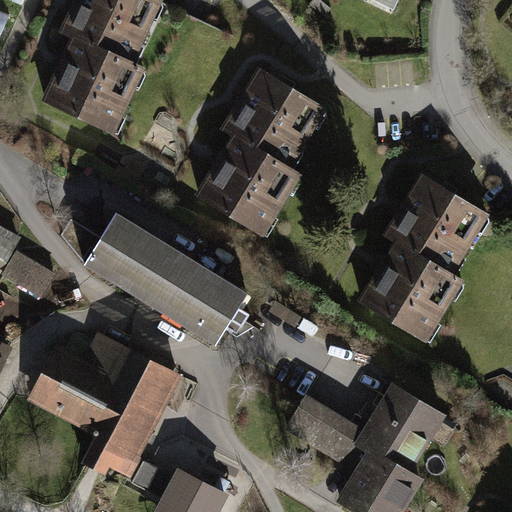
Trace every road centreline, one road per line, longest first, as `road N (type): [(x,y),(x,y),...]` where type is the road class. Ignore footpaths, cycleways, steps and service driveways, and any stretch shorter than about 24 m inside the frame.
road 1 (residential): [(0,166),(82,277),(216,373)]
road 2 (residential): [(455,0),(446,23),(454,86),(478,137),(511,166)]
road 3 (track): [(0,393),(26,344),(56,324),(116,317),(125,308)]
road 4 (track): [(216,373),(215,423),(262,479),(277,511)]
